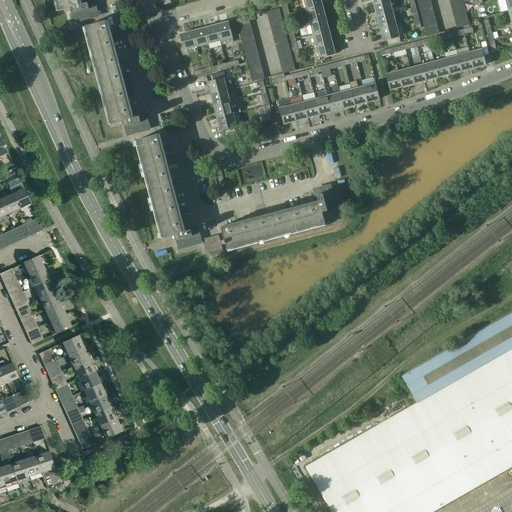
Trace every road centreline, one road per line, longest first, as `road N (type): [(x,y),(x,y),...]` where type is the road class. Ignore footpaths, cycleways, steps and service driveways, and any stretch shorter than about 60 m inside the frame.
road 1 (primary): [(272,511),(73,171)]
road 2 (residential): [(187,101),(205,144),(227,157),(384,117),(511,70)]
road 3 (primary): [(73,171),(5,0)]
road 4 (primary): [(0,18),(73,171)]
road 5 (residential): [(51,406),(74,458),(54,502),(77,511)]
road 6 (residential): [(0,296),(51,406)]
